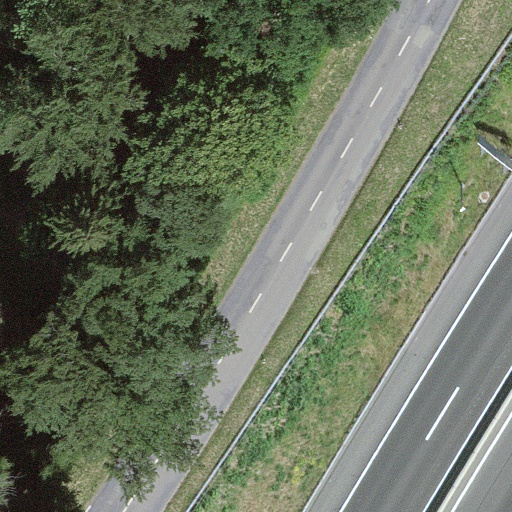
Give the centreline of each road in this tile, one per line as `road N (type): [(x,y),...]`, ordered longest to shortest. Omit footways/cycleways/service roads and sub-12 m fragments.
road 1 (tertiary): [(129,511),(236,346),(435,0)]
road 2 (motorway): [(511,302),(382,511)]
